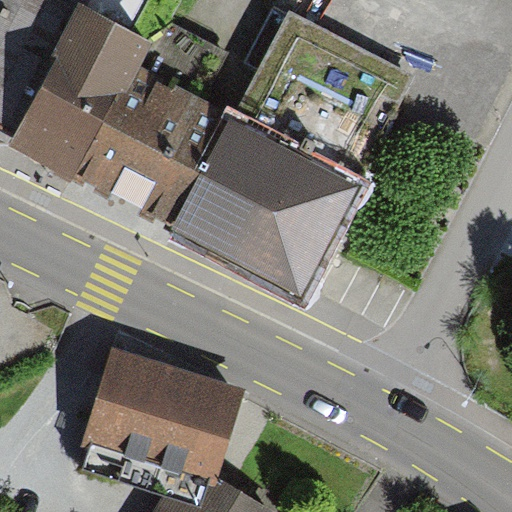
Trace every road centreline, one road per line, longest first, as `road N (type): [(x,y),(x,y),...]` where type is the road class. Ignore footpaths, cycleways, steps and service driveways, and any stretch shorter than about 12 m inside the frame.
road 1 (secondary): [(0,228),(385,417)]
road 2 (residential): [(511,166),(385,417)]
road 3 (secondary): [(385,417),(511,494)]
